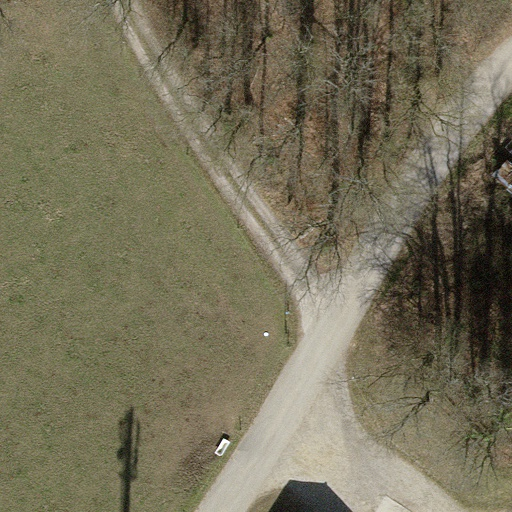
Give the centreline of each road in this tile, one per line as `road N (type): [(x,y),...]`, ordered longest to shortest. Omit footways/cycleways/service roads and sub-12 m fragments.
road 1 (unclassified): [(511,60),(458,119),(341,322),(217,511)]
road 2 (track): [(129,0),(208,143),(341,322)]
